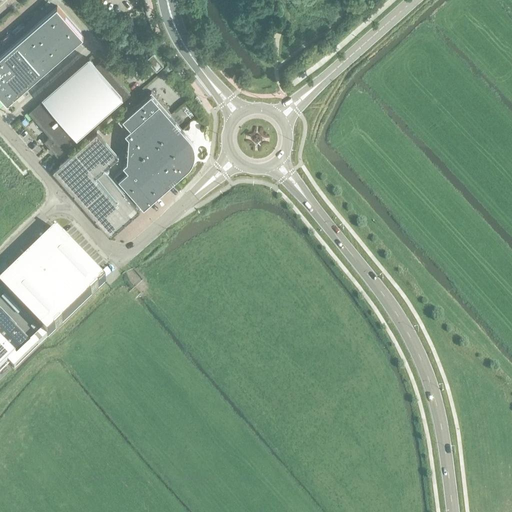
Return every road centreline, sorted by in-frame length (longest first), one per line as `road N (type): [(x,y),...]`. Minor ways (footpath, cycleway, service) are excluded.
road 1 (secondary): [(452,511),(420,358),(385,298),(303,195)]
road 2 (unclassified): [(63,196),(120,261),(197,192)]
road 3 (secondary): [(316,85),(413,0)]
